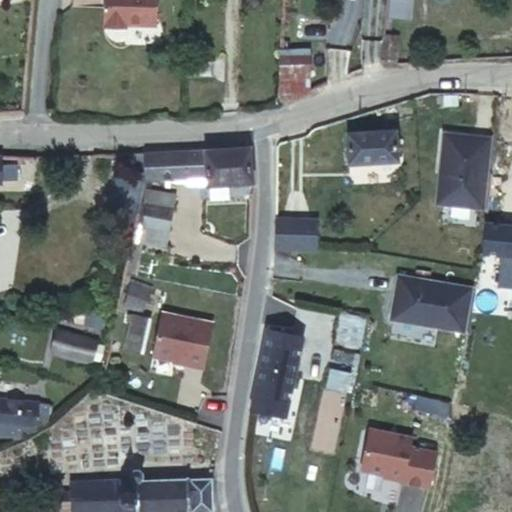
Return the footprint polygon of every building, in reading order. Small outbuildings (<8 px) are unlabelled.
[(167,0),(113,0),(113,9),(115,9),(115,14),(134,16),(135,11),(166,15),(167,0)] [(401,0),(399,22),(405,24),(407,11),(421,13),(422,0),(401,0)] [(398,28),(394,56),(410,58),(414,30),(398,28)] [(197,49),(196,68),(225,69),(226,50),(197,49)] [(308,49),(281,50),(279,102),(307,92),(308,49)] [(359,56),(363,70),(377,66),(373,53),(359,56)] [(345,126),(345,159),(394,158),(393,126),(345,126)] [(437,203),(483,208),(491,138),(444,133),(437,203)] [(184,178),(251,179),(250,138),(148,145),(144,166),(186,167),(184,178)] [(144,166),(148,145),(131,147),(127,179),(141,180),(144,166)] [(0,175),(7,176),(8,148),(0,148),(0,175)] [(149,177),(137,228),(167,233),(177,182),(149,177)] [(121,219),(127,179),(106,178),(102,218),(121,219)] [(318,215),(277,212),(276,242),(317,245),(318,215)] [(472,249),(511,254),(511,221),(477,216),(472,249)] [(466,332),(473,288),(399,276),(391,319),(466,332)] [(128,278),(124,286),(132,290),(126,300),(137,306),(143,296),(146,297),(151,290),(128,278)] [(361,346),(368,319),(341,312),(334,339),(361,346)] [(211,325),(161,313),(150,355),(182,363),(182,365),(200,370),(211,325)] [(149,317),(136,314),(128,349),(141,352),(149,317)] [(62,320),(55,350),(93,358),(100,327),(62,320)] [(266,337),(255,416),(290,418),(301,342),(266,337)] [(326,385),(349,389),(352,373),(329,369),(326,385)] [(0,394),(0,429),(17,432),(19,423),(37,426),(43,403),(0,394)] [(407,433),(366,424),(358,460),(362,465),(399,472),(398,476),(425,482),(432,448),(406,443),(407,433)] [(66,511),(74,511),(210,504),(209,461),(64,470),(64,485),(50,486),(52,499),(65,499),(66,511)]
